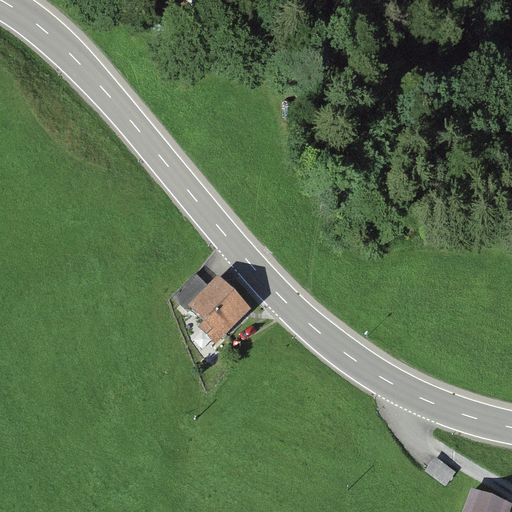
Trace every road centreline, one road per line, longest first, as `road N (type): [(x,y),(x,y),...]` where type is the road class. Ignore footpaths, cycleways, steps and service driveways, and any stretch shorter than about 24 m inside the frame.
road 1 (secondary): [(511,427),(443,409),(357,363),(249,264),(77,57),(0,1)]
road 2 (track): [(392,382),(428,447),(511,493)]
